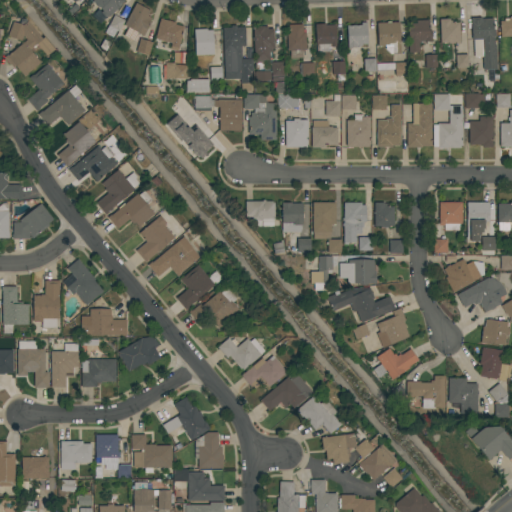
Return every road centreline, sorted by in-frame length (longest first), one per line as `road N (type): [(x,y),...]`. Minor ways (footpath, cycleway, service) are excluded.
road 1 (residential): [(0,104),(52,190),(270,454),(252,479),(252,511)]
road 2 (residential): [(244,168),(511,175)]
road 3 (residential): [(22,415),(118,412),(199,366)]
road 4 (residential): [(445,338),(419,273),(419,176)]
